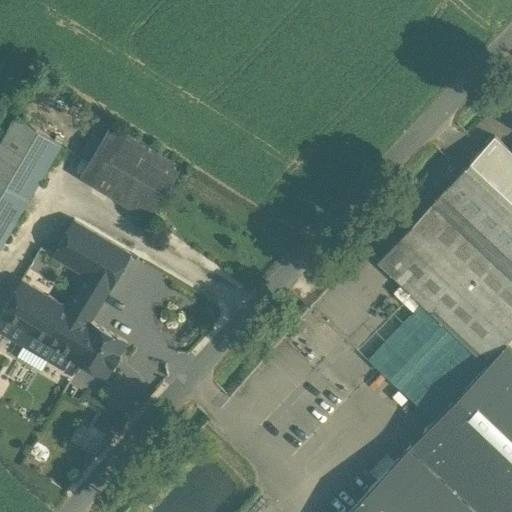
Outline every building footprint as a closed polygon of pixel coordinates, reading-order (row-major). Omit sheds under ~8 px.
[(16,118),(0,145),(0,247),(61,144),(16,118)] [(182,166),(111,123),(79,176),(150,219),(182,166)] [(511,151),(495,135),(378,260),(432,310),(431,311),(487,363),(507,342),(511,346),(511,151)] [(130,253),(75,220),(54,254),(80,270),(74,280),(79,283),(66,306),(90,320),(130,253)] [(66,306),(22,280),(0,318),(0,329),(63,367),(70,354),(90,320),(66,306)] [(126,342),(90,320),(70,354),(106,375),(126,342)] [(487,363),(346,511),(511,511),(511,346),(507,342),(487,363)]
